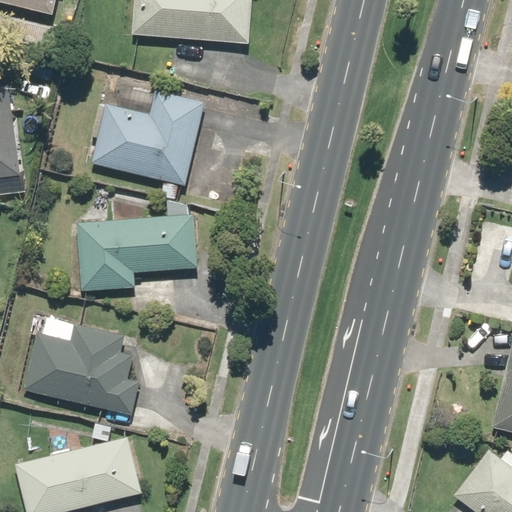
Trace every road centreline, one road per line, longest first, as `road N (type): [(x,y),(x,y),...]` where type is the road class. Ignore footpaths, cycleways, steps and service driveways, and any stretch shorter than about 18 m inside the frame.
road 1 (primary): [(242,511),(371,0)]
road 2 (primary): [(467,0),(345,511)]
